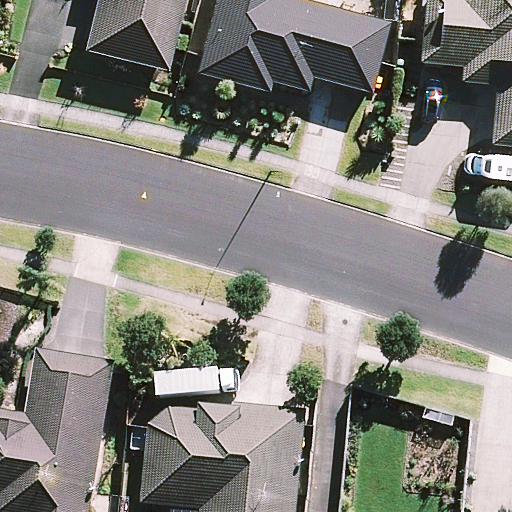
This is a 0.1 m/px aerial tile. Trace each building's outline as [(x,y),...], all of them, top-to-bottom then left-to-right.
[(185,0),(102,0),(92,43),(171,62),(185,0)] [(332,3),(332,0),(224,0),(208,66),(313,93),(318,72),(372,86),(390,17),(332,3)] [(511,0),(429,0),(425,57),(466,60),(465,75),(501,78),(496,139),(511,139),(511,0)] [(95,511),(117,360),(46,349),(37,410),(0,405),(0,511),(95,511)] [(305,511),(313,409),(163,398),(156,497),(179,499),(178,511),(305,511)]
